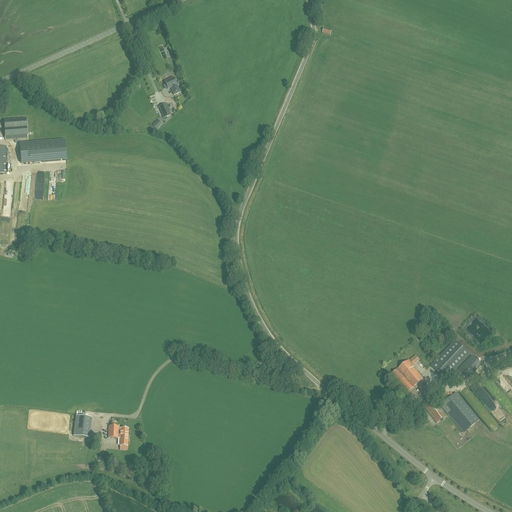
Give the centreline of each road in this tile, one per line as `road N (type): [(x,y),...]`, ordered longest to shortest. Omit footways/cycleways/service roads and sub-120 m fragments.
road 1 (unclassified): [(333,397),(271,338),(237,250),(239,215),(311,43),(309,0)]
road 2 (residential): [(136,415),(157,373),(180,358),(333,397)]
road 3 (tertiary): [(0,83),(183,0)]
road 4 (unclassified): [(434,477),(333,397)]
